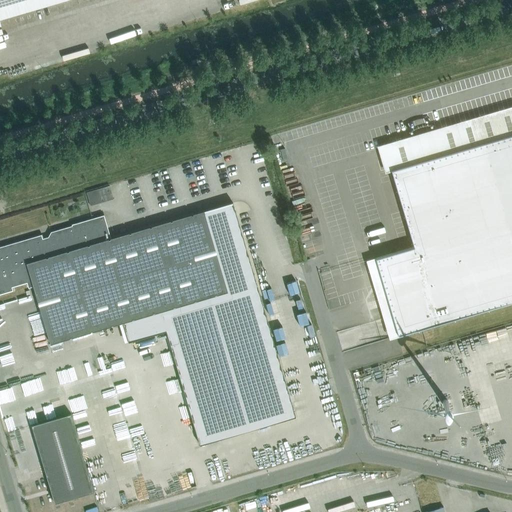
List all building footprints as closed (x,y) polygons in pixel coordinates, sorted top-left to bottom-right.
[(0,0),(0,26),(1,26),(0,22),(0,13),(44,0),(0,0)] [(127,0),(129,8),(148,4),(149,8),(164,5),(163,0),(127,0)] [(511,105),(377,145),(380,155),(385,173),(391,171),(391,170),(457,151),(466,148),(511,134),(511,105)] [(414,246),(375,258),(382,283),(385,292),(386,293),(387,297),(387,299),(392,314),(392,315),(393,319),(397,331),(398,335),(398,336),(421,329),(422,329),(511,302),(511,134),(482,143),(475,145),(391,170),(391,171),(414,246)] [(98,189),(86,192),(90,206),(102,202),(98,189)] [(402,209),(396,190),(385,193),(391,212),(402,209)] [(0,294),(13,290),(12,287),(26,283),(28,288),(33,286),(50,343),(122,322),(128,342),(166,331),(199,445),(296,416),(269,324),(233,202),(204,211),(142,229),(111,238),(104,215),(91,218),(71,224),(72,225),(50,232),(48,236),(42,238),(41,234),(0,246),(0,294)] [(277,344),(290,341),(285,317),(272,319),(277,344)] [(31,425),(43,464),(46,476),(54,503),(64,500),(93,491),(70,413),(31,425)]
